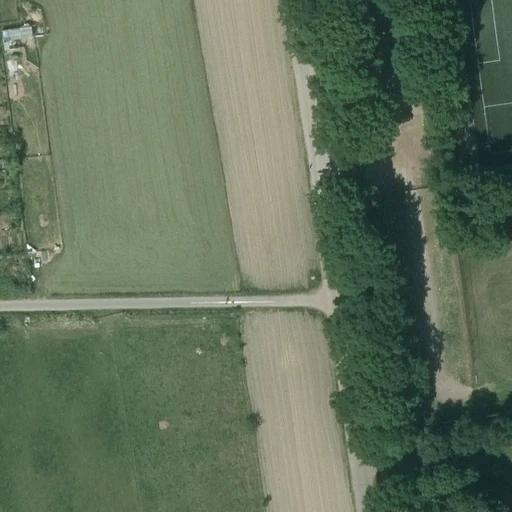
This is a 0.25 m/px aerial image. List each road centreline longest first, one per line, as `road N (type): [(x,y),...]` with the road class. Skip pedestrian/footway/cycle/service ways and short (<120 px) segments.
road 1 (unclassified): [(0,306),(333,301)]
road 2 (unclassified): [(333,301),(292,0)]
road 3 (unclassified): [(363,511),(333,301)]
